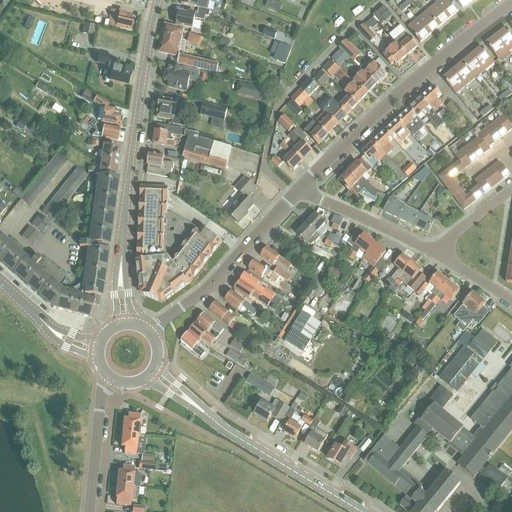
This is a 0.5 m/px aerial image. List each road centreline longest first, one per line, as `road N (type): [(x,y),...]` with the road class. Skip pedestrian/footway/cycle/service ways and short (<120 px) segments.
road 1 (tertiary): [(123,327),(124,215),(159,0)]
road 2 (residential): [(300,189),(434,63),(511,4)]
road 3 (secondary): [(360,511),(233,436),(151,370)]
road 4 (residential): [(147,334),(214,283),(300,189)]
road 5 (residential): [(439,254),(300,189)]
road 6 (residential): [(88,511),(101,397),(111,377)]
road 7 (secondary): [(100,351),(48,327),(0,281)]
